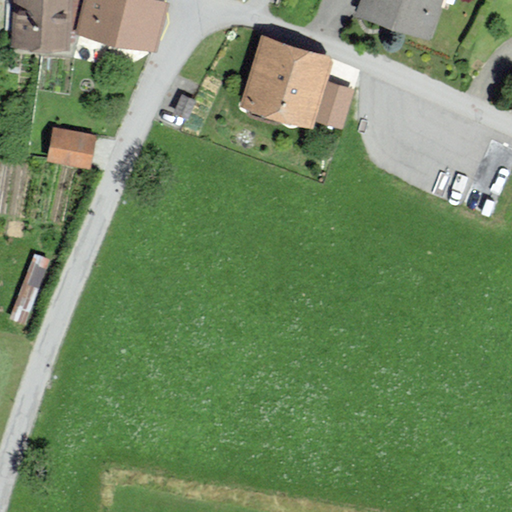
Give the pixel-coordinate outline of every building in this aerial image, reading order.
[(16,0),(16,39),(71,40),(71,0),(16,0)] [(86,0),(82,22),(153,35),(159,0),(86,0)] [(361,0),(360,6),(426,30),(436,0),(361,0)] [(265,32),(246,94),(308,113),(326,50),(265,32)] [(55,123),(48,156),(90,164),(97,132),(55,123)]
